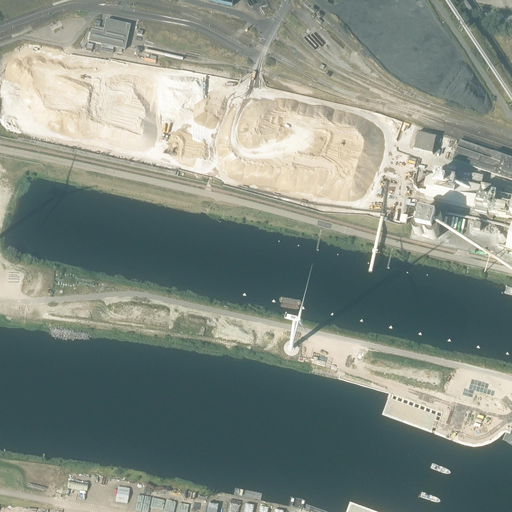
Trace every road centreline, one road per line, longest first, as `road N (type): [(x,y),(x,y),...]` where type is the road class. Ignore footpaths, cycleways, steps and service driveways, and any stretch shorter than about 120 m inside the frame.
road 1 (tertiary): [(511,270),(0,149)]
road 2 (unclassified): [(511,376),(147,295),(0,298)]
